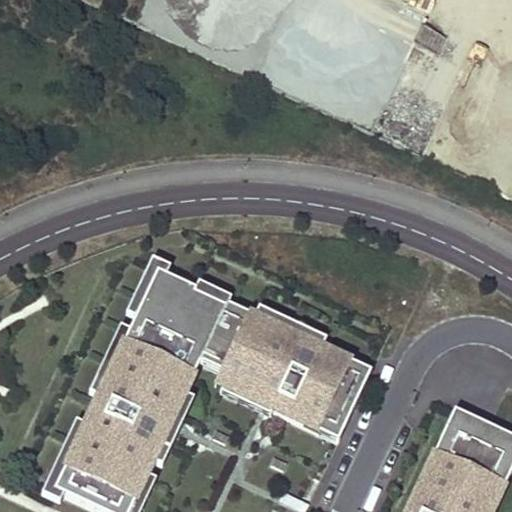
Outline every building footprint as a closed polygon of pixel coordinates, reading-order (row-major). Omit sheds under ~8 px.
[(135,323),(157,276),(166,280),(169,272),(152,264),(126,319),(135,323)] [(341,436),(366,385),(346,375),(350,366),(228,309),(227,308),(225,312),(194,297),(195,294),(166,280),(157,276),(129,335),(98,402),(85,430),(55,495),(63,499),(91,511),(131,511),(147,480),(153,467),(184,399),(191,384),(183,380),(192,362),(200,366),(204,357),(232,370),(224,388),(241,396),(240,400),(318,436),(322,427),(341,436)] [(227,308),(228,309),(230,303),(198,287),(195,294),(194,297),(225,312),(227,308)] [(254,321),(321,353),(325,344),(258,312),(254,321)] [(98,402),(129,335),(120,331),(89,398),(98,402)] [(204,357),(200,366),(228,379),(232,370),(204,357)] [(191,384),(200,366),(192,362),(183,380),(191,384)] [(366,385),(370,376),(350,366),(346,375),(366,385)] [(272,415),(240,400),(241,396),(224,388),(220,397),(270,420),(272,415)] [(184,399),(153,467),(162,471),(194,403),(184,399)] [(454,439),(463,419),(454,415),(445,434),(454,439)] [(511,465),(505,463),(511,448),(511,442),(463,419),(454,439),(445,434),(429,467),(438,471),(431,485),(423,481),(408,511),(482,511),(490,495),(499,499),(511,472),(511,465)] [(76,425),(42,498),(59,507),(63,499),(55,495),(85,430),(76,425)] [(337,445),(341,436),(322,427),(318,436),(337,445)] [(438,471),(429,467),(423,481),(431,485),(438,471)] [(147,480),(131,511),(142,511),(156,484),(147,480)] [(493,511),(499,499),(490,495),(482,511),(493,511)]
